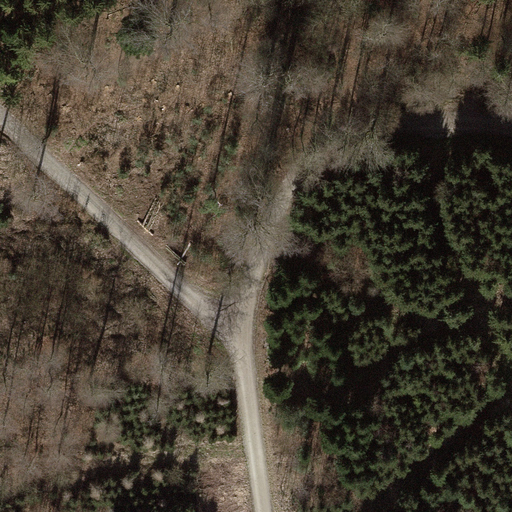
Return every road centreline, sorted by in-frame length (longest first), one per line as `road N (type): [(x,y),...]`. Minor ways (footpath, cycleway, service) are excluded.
road 1 (track): [(265,511),(244,315),(288,187),(318,153),(364,130),(436,122),(511,128)]
road 2 (track): [(0,113),(176,283),(243,331)]
